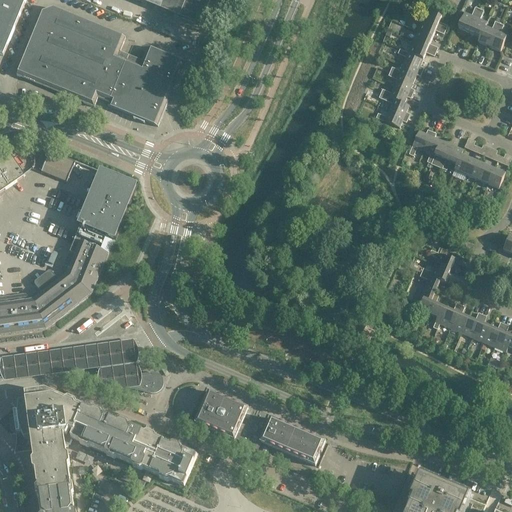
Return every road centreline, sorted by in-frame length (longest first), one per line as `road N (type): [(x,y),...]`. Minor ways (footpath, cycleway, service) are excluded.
road 1 (secondary): [(176,201),(153,297),(155,323),(170,345),(342,421),(449,442)]
road 2 (secondary): [(449,442),(195,328),(178,307),(175,286),(196,205)]
road 3 (unclassified): [(363,511),(154,423)]
road 4 (residential): [(511,85),(445,57),(423,107),(489,136)]
road 5 (residential): [(511,490),(427,455),(325,430)]
road 6 (tertiary): [(213,164),(296,0)]
road 7 (secondary): [(173,160),(55,118),(0,123)]
road 8 (tertiary): [(280,0),(236,101),(193,153)]
road 9 (secondary): [(0,138),(68,135),(165,180)]
road 10 (residential): [(177,378),(201,376),(325,430)]
